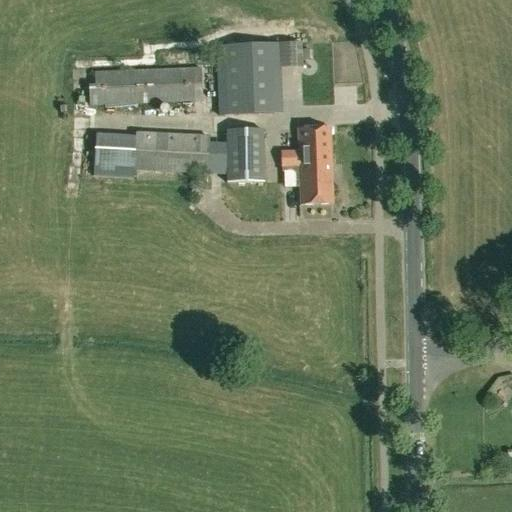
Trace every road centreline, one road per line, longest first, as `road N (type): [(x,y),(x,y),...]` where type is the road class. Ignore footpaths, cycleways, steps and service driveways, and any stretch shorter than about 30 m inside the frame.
road 1 (tertiary): [(417,369),(403,77),(381,0)]
road 2 (tertiary): [(419,511),(417,369)]
